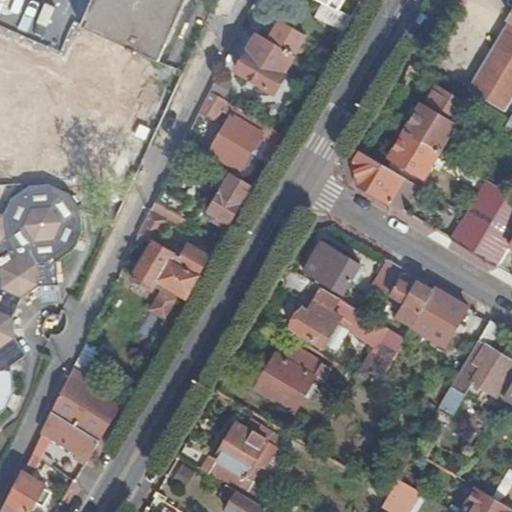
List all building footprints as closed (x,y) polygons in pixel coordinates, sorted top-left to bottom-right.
[(0,0),(0,18),(8,0),(0,0)] [(187,0),(92,0),(81,27),(160,63),(187,0)] [(318,0),(324,3),(340,12),(346,0),(318,0)] [(511,0),(509,4),(511,6),(511,24),(474,89),(507,109),(511,100),(511,0)] [(344,32),(352,19),(340,12),(324,3),(317,17),(344,32)] [(295,56),(259,34),(238,71),(275,93),(287,75),(284,73),(295,56)] [(228,81),(219,76),(211,91),(220,97),(228,81)] [(9,77),(7,81),(5,85),(0,83),(0,143),(4,145),(1,149),(19,157),(29,136),(32,137),(46,105),(21,94),(25,84),(9,77)] [(422,107),(407,133),(441,153),(469,104),(437,86),(424,108),(422,107)] [(220,97),(211,91),(201,113),(185,145),(190,148),(222,167),(253,186),(259,177),(247,170),(252,161),(253,158),(251,155),(254,151),(259,150),(264,140),(264,137),(277,147),(284,135),(220,97)] [(441,153),(407,133),(391,158),(425,178),(441,153)] [(190,148),(185,145),(182,152),(186,154),(190,148)] [(417,185),(360,152),(354,162),(361,186),(402,210),(417,185)] [(238,212),(253,186),(222,167),(214,183),(223,189),(210,212),(215,215),(212,221),(227,230),(238,212)] [(464,167),(450,190),(475,204),(489,181),(464,167)] [(475,204),(480,207),(511,225),(511,194),(489,181),(475,204)] [(0,412),(9,408),(17,390),(11,365),(29,353),(19,337),(16,315),(24,297),(42,286),(60,283),(59,260),(76,249),(85,230),(83,209),(70,193),(52,184),(31,185),(14,198),(6,216),(0,213),(0,412)] [(188,204),(163,189),(157,203),(181,217),(188,204)] [(181,217),(157,203),(153,210),(169,219),(190,232),(194,224),(181,217)] [(511,225),(480,207),(457,243),(477,255),(499,267),(511,245),(511,225)] [(169,219),(153,210),(141,235),(146,238),(155,242),(169,219)] [(146,238),(141,235),(128,260),(134,263),(146,238)] [(202,273),(211,257),(190,244),(182,258),(155,242),(154,242),(133,278),(153,290),(160,281),(187,297),(202,273)] [(360,265),(323,244),(305,274),(343,296),(360,265)] [(388,294),(403,268),(390,261),(375,286),(388,294)] [(399,353),(407,339),(374,319),(361,312),(291,269),(284,281),(308,295),(310,300),(293,328),(325,346),(338,325),(376,347),(360,374),(380,385),(390,369),(399,353)] [(402,312),(417,321),(433,294),(405,276),(393,296),(407,304),(402,312)] [(447,346),(469,308),(437,289),(433,294),(417,321),(414,328),(447,346)] [(165,291),(153,310),(167,319),(179,299),(165,291)] [(361,312),(374,319),(382,303),(370,297),(361,312)] [(482,337),(491,321),(483,316),(475,332),(482,337)] [(511,360),(491,348),(503,328),(491,321),(482,337),(452,388),(467,396),(475,382),(491,391),(499,378),(506,382),(511,372),(511,360)] [(87,343),(76,366),(91,375),(103,350),(87,343)] [(330,368),(288,344),(281,356),(278,354),(257,391),(281,405),(276,414),(290,422),(316,377),(324,381),(331,371),(330,368)] [(408,358),(399,353),(390,369),(400,374),(408,358)] [(109,429),(123,406),(97,390),(101,383),(76,366),(52,413),(100,444),(109,429)] [(433,421),(441,407),(408,388),(400,401),(433,421)] [(87,465),(100,444),(52,413),(33,453),(41,458),(50,437),(75,451),(72,456),(87,465)] [(211,458),(204,471),(230,487),(240,493),(245,484),(258,463),(263,466),(266,461),(261,458),(262,456),(269,444),(269,442),(267,441),(272,433),(252,421),(248,429),(238,424),(216,461),(211,458)] [(404,471),(415,452),(429,429),(420,425),(384,491),(391,495),(399,481),(404,471)] [(278,448),(269,444),(262,456),(271,461),(278,448)] [(32,477),(41,458),(33,453),(3,511),(31,511),(47,487),(32,477)] [(416,479),(404,471),(399,481),(411,488),(416,479)] [(412,511),(422,494),(411,488),(399,481),(391,495),(385,504),(383,508),(390,511),(412,511)] [(245,484),(240,493),(271,511),(276,503),(245,484)] [(240,493),(230,487),(225,495),(235,501),(229,511),(273,511),(271,511),(240,493)] [(511,511),(511,508),(495,498),(476,488),(461,511),(511,511)] [(380,511),(383,508),(385,504),(373,497),(363,511),(380,511)]
